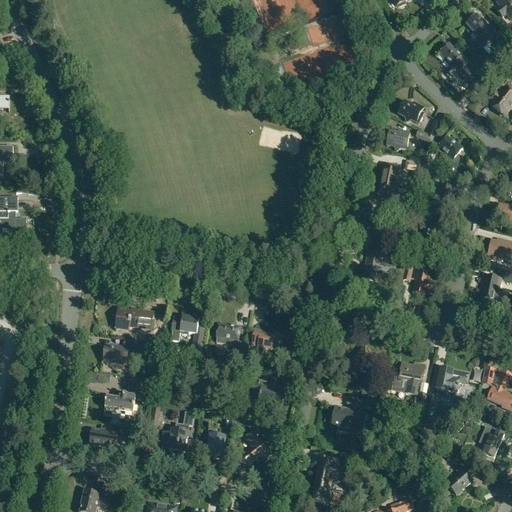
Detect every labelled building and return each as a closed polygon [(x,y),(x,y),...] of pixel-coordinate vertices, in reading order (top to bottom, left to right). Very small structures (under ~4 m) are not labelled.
[(254,49),(268,43),(260,21),(257,22),(253,11),(256,10),(252,0),(250,1),(249,0),(236,0),(231,2),(236,16),(215,24),(218,31),(236,25),(237,27),(245,24),(254,49)] [(390,0),(395,8),(399,10),(405,6),(405,3),(409,1),(408,0),(390,0)] [(506,15),(511,22),(511,21),(511,1),(510,0),(501,0),(497,4),(501,9),(497,12),(502,18),(506,15)] [(494,39),(491,35),(477,20),(468,27),(469,28),(466,31),(470,36),(473,33),(480,40),(477,42),(483,49),(494,39)] [(495,40),(505,50),(508,54),(511,51),(511,47),(500,35),(495,40)] [(245,52),(241,42),(224,48),(228,58),(245,52)] [(471,68),(468,65),(468,64),(467,64),(468,63),(462,57),(461,58),(449,46),(440,55),(452,67),(446,73),(453,80),(459,74),(462,77),(471,68)] [(252,58),(246,61),(250,71),(256,69),(252,58)] [(490,87),(481,78),(472,88),(481,96),(490,87)] [(504,118),(511,107),(511,94),(504,88),(503,89),(500,87),(495,93),(489,101),(495,105),(492,108),(504,118)] [(0,109),(10,109),(10,98),(0,98),(0,109)] [(404,103),(398,116),(416,125),(419,126),(424,115),(422,114),(424,110),(414,105),(411,106),(411,107),(404,103)] [(435,123),(428,137),(433,140),(440,125),(435,123)] [(389,134),(386,147),(406,152),(410,135),(401,133),(397,135),(389,134)] [(433,140),(428,137),(419,133),(416,138),(430,145),(433,140)] [(446,140),(438,150),(454,162),(463,151),(456,146),(455,147),(446,140)] [(0,176),(2,177),(3,165),(13,165),(13,149),(0,148),(0,176)] [(409,160),(408,164),(407,164),(406,170),(413,171),(411,182),(400,180),(400,179),(397,179),(399,169),(385,166),(380,194),(394,196),(398,197),(400,185),(402,186),(402,187),(415,190),(418,173),(420,166),(421,162),(409,160)] [(417,185),(430,188),(433,177),(419,174),(417,185)] [(453,190),(441,187),(436,206),(449,209),(453,190)] [(0,236),(7,237),(26,237),(26,221),(15,221),(16,201),(0,201),(0,236)] [(511,212),(500,209),(498,221),(499,221),(498,225),(505,227),(511,228),(511,212)] [(440,223),(426,220),(419,218),(417,230),(424,231),(429,232),(426,246),(439,249),(441,241),(439,240),(442,230),(439,229),(440,223)] [(373,231),(371,240),(386,243),(388,234),(373,231)] [(497,244),(492,243),(488,260),(500,263),(501,259),(509,261),(511,250),(511,249),(511,244),(498,241),(497,244)] [(420,245),(408,242),(406,250),(418,253),(420,245)] [(382,263),(381,263),(382,257),(369,255),(364,280),(377,283),(378,277),(386,278),(385,283),(391,284),(395,268),(382,265),(382,263)] [(413,268),(406,267),(403,282),(410,283),(413,268)] [(430,271),(419,269),(414,294),(425,296),(426,294),(433,296),(436,285),(428,283),(430,271)] [(492,310),(497,290),(499,290),(501,281),(484,277),(482,286),(485,287),(480,308),(492,310)] [(151,332),(153,316),(119,311),(116,330),(128,331),(128,328),(151,332)] [(179,344),(180,334),(194,336),(197,336),(198,330),(199,322),(182,319),(182,321),(172,319),(171,333),(172,333),(171,343),(173,343),(179,344)] [(219,326),(216,339),(215,345),(223,347),(223,348),(237,350),(238,343),(241,329),(232,327),(231,329),(219,326)] [(262,333),(255,332),(252,347),(257,348),(256,355),(263,357),(264,350),(277,352),(277,350),(286,352),(289,338),(279,336),(279,338),(261,335),(262,333)] [(150,337),(147,351),(159,353),(161,339),(150,337)] [(144,344),(140,343),(124,341),(123,348),(105,346),(102,364),(127,367),(129,351),(139,352),(139,350),(144,351),(144,344)] [(201,356),(203,344),(196,343),(194,355),(201,356)] [(375,358),(365,349),(351,364),(350,363),(347,367),(348,368),(345,370),(355,380),(361,374),(371,383),(375,379),(365,370),(375,358)] [(242,353),(236,351),(233,362),(240,363),(242,353)] [(387,364),(380,363),(376,381),(383,383),(387,364)] [(417,395),(418,389),(419,384),(422,385),(425,368),(417,366),(416,369),(402,367),(399,380),(394,379),(392,393),(415,397),(411,420),(422,422),(426,397),(417,395)] [(491,387),(494,389),(488,401),(503,407),(502,409),(511,413),(511,410),(511,397),(504,394),(511,377),(503,373),(502,374),(486,370),(483,385),(491,387)] [(469,377),(453,373),(440,371),(436,391),(449,394),(456,395),(459,384),(467,386),(469,377)] [(273,385),(253,381),(251,390),(262,392),(259,407),(282,412),(286,395),(271,392),(273,385)] [(121,397),(120,401),(107,399),(105,410),(133,415),(136,399),(139,400),(142,384),(130,382),(128,397),(127,397),(127,396),(126,396),(125,396),(124,396),(123,396),(122,396),(121,397)] [(436,397),(428,396),(422,427),(429,428),(436,397)] [(377,400),(366,398),(364,409),(375,411),(377,400)] [(332,426),(336,427),(334,433),(357,438),(362,416),(353,414),(355,409),(356,410),(356,409),(361,410),(362,403),(348,401),(347,407),(348,407),(347,413),(336,410),(335,410),(332,426),(332,427),(332,426)] [(157,429),(159,413),(152,412),(149,428),(157,429)] [(194,431),(188,430),(188,428),(191,429),(193,416),(185,414),(182,427),(175,426),(174,432),(169,431),(169,434),(162,433),(159,448),(168,450),(168,452),(176,453),(176,455),(182,456),(182,454),(185,454),(187,439),(193,440),(194,431)] [(237,422),(229,420),(227,431),(220,430),(220,427),(210,426),(208,436),(210,436),(207,458),(222,460),(226,436),(234,437),(237,422)] [(112,429),(111,435),(92,432),(90,445),(116,450),(117,443),(125,444),(127,431),(112,429)] [(486,441),(484,447),(480,455),(493,460),(499,447),(504,436),(497,433),(493,432),(490,439),(489,442),(486,441)] [(273,458),(254,434),(245,440),(253,450),(243,457),(241,456),(236,460),(245,470),(260,459),(264,465),(273,458)] [(457,461),(449,457),(447,462),(455,466),(457,461)] [(348,459),(346,468),(369,473),(371,463),(348,459)] [(316,483),(314,493),(328,496),(331,483),(343,485),(346,471),(332,468),(332,466),(322,463),(318,483),(316,483)] [(460,476),(448,487),(457,497),(473,482),(461,468),(457,472),(460,476)] [(99,497),(85,494),(80,511),(95,511),(97,505),(107,507),(109,496),(103,495),(102,498),(99,497)] [(345,497),(342,510),(345,511),(354,499),(345,497)] [(410,501),(391,508),(392,511),(407,511),(413,510),(410,501)]
